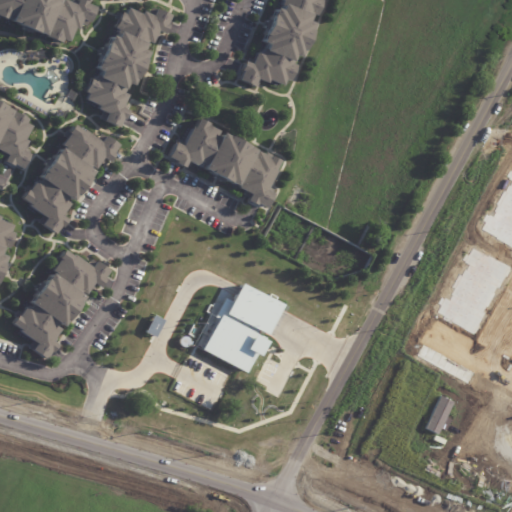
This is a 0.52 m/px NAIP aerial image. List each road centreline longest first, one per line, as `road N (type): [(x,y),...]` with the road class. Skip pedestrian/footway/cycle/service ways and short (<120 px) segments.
road 1 (tertiary): [(511,69),(267,511)]
road 2 (secondary): [(299,511),(219,480),(0,417)]
